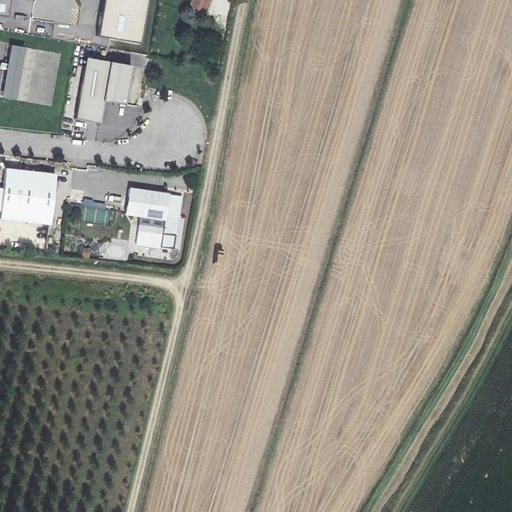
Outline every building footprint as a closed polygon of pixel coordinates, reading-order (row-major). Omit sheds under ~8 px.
[(0,0),(0,14),(7,15),(8,0),(0,0)] [(103,0),(98,35),(140,42),(146,0),(103,0)] [(208,0),(190,0),(189,5),(205,10),(208,0)] [(26,46),(11,44),(2,96),(16,98),(26,46)] [(124,104),(131,65),(85,57),(75,118),(99,123),(103,100),(124,104)] [(0,218),(49,224),(55,174),(5,168),(2,189),(0,188),(0,218)] [(181,196),(130,189),(126,213),(164,219),(163,229),(139,226),(136,244),(173,250),(181,196)] [(82,259),(90,259),(90,249),(82,249),(82,259)]
